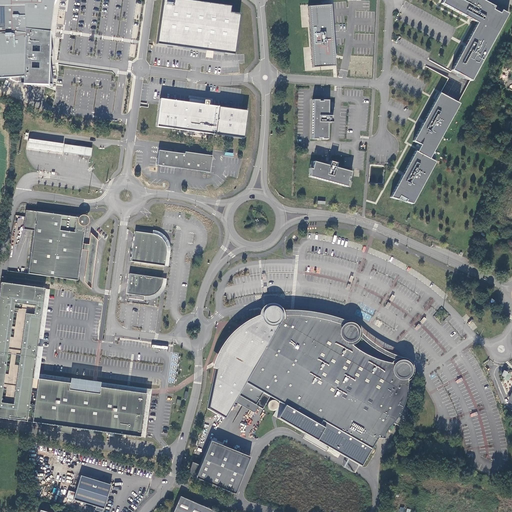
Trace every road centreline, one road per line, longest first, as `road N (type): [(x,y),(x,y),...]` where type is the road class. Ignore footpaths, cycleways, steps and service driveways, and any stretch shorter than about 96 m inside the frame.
road 1 (unclassified): [(509,289),(396,236),(326,215)]
road 2 (unclassified): [(123,210),(112,327),(180,336)]
road 3 (unclassified): [(0,423),(180,452)]
road 4 (unclassified): [(111,198),(85,204),(22,193),(13,202),(0,269)]
road 5 (unclassified): [(141,68),(265,76)]
